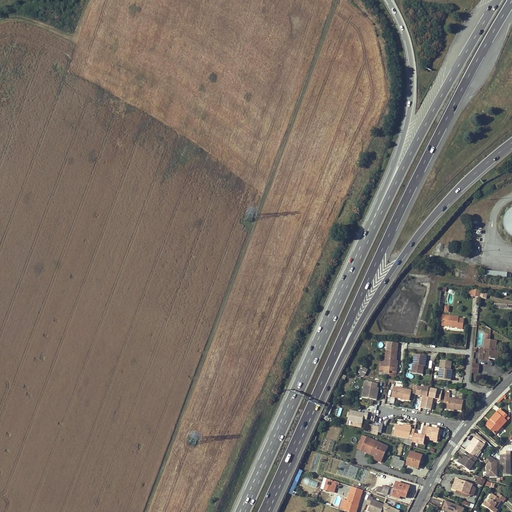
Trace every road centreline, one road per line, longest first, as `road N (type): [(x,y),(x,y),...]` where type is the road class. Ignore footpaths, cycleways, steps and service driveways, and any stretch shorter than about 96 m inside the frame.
road 1 (motorway): [(318,389),(407,195),(511,0)]
road 2 (motorway): [(392,188),(245,511)]
road 3 (motorway): [(318,389),(414,238),(511,142)]
road 4 (motorway): [(497,0),(392,188)]
road 5 (motorway): [(388,0),(412,75),(392,188)]
road 6 (motorway): [(262,511),(318,389)]
